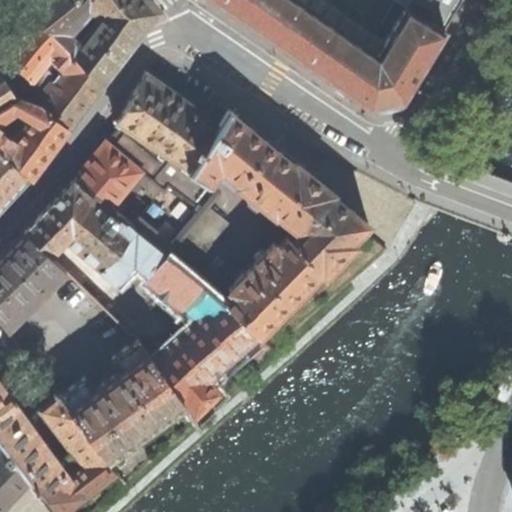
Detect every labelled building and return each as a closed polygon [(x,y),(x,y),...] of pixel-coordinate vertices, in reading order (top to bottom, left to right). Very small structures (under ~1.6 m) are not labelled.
[(44,0),(30,12),(42,24),(73,54),(98,81),(125,42),(155,7),(148,0),(44,0)] [(215,0),(369,107),(398,101),(402,99),(444,30),(443,29),(405,6),(385,40),(377,53),(299,0),(215,0)] [(385,40),(327,0),(299,0),(377,53),(385,40)] [(45,100),(40,108),(65,126),(84,101),(98,81),(73,54),(42,24),(11,62),(20,69),(27,77),(34,88),(45,100)] [(88,161),(73,178),(113,208),(143,173),(163,192),(169,184),(206,204),(217,189),(213,186),(189,169),(229,109),(206,99),(198,109),(188,102),(171,90),(146,71),(115,121),(120,125),(105,139),(88,161)] [(0,106),(15,97),(3,77),(0,74),(0,73),(0,106)] [(0,152),(26,177),(48,149),(65,126),(40,108),(15,97),(0,106),(0,152)] [(255,131),(229,109),(189,169),(213,186),(224,172),(231,176),(237,182),(236,183),(249,193),(246,198),(256,205),(259,201),(275,214),(276,212),(284,219),(297,229),(300,229),(300,232),(292,240),(288,236),(279,246),(275,243),(266,251),(262,247),(254,256),(257,260),(251,266),(246,271),(242,267),(234,276),(237,280),(229,289),(232,293),(223,303),(252,330),(253,330),(257,334),(319,271),(321,273),(353,242),(351,239),(367,222),(255,131)] [(0,205),(7,197),(26,177),(0,152),(0,205)] [(47,207),(25,230),(48,252),(63,238),(116,283),(134,261),(148,273),(144,278),(145,279),(121,306),(166,346),(152,359),(182,400),(192,414),(218,389),(204,376),(240,342),(259,362),(272,350),(257,334),(253,330),(252,330),(223,303),(187,271),(166,253),(113,208),(73,178),(47,207)] [(228,221),(206,204),(166,253),(187,271),(228,221)] [(0,255),(0,319),(5,326),(6,327),(24,310),(23,309),(50,281),(51,282),(65,268),(48,252),(25,230),(0,255)] [(166,411),(182,400),(152,359),(136,337),(112,354),(122,367),(108,378),(94,387),(84,375),(56,395),(57,396),(104,457),(120,445),(121,445),(167,412),(166,411)] [(0,438),(30,480),(55,511),(75,511),(68,505),(113,469),(104,457),(57,396),(39,409),(78,459),(64,470),(26,419),(0,384),(0,438)] [(0,510),(2,508),(6,511),(55,511),(30,480),(0,438),(0,510)]
